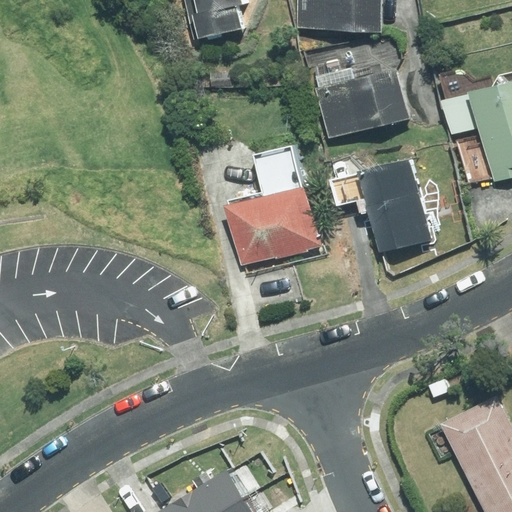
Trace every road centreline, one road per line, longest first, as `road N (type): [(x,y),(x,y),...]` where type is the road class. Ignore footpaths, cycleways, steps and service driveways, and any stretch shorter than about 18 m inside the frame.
road 1 (residential): [(1,511),(101,444),(207,395),(308,361)]
road 2 (residential): [(308,361),(453,313),(511,281)]
road 3 (residential): [(308,361),(364,511)]
